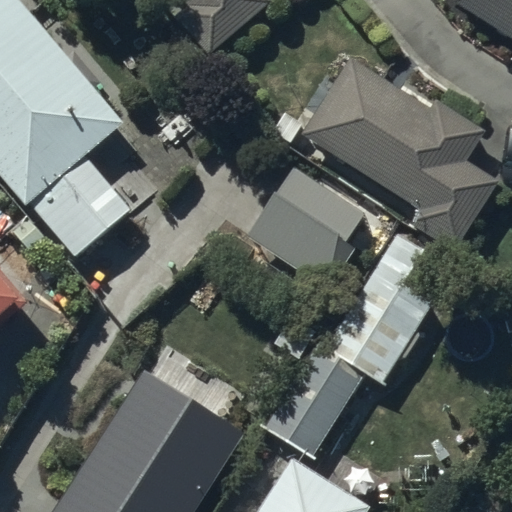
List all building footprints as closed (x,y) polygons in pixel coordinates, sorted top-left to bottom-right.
[(121,139),(1,0),(0,0),(0,183),(29,217),(84,171),(121,139)] [(178,0),(198,22),(189,29),(213,56),(264,12),(253,0),(178,0)] [(511,0),(469,0),(471,1),(462,15),(511,44),(511,0)] [(434,131),(355,81),(314,147),(436,224),(426,239),(459,259),(499,197),(469,178),(488,147),(442,118),(434,131)] [(133,232),(84,171),(29,217),(78,277),(133,232)] [(376,231),(301,185),(257,255),(332,301),(376,231)] [(0,341),(40,308),(0,260),(0,341)] [(322,348),(319,346),(267,428),(313,458),(365,375),(322,348)] [(350,511),(297,479),(276,511),(350,511)]
